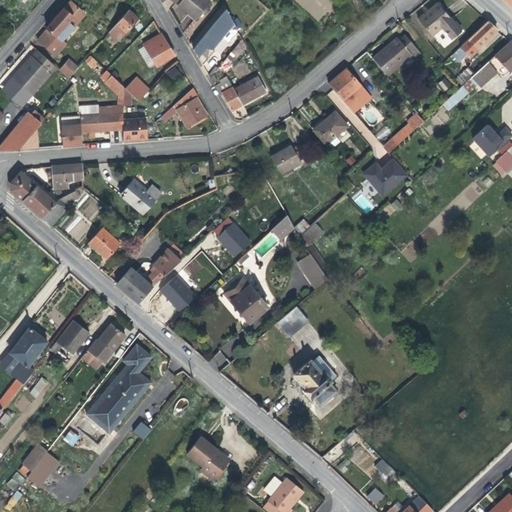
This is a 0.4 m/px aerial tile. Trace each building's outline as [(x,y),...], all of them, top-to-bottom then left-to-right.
[(68,0),(67,0),(60,8),(69,17),(77,9),(77,8),(68,0)] [(204,0),(170,0),(196,19),(208,3),(204,0)] [(335,0),(294,0),(318,22),(337,2),(335,0)] [(511,0),(503,0),(511,9),(511,0)] [(434,4),(416,21),(430,36),(440,28),(450,39),(459,31),(434,4)] [(45,29),(35,40),(52,55),(62,44),(58,41),(71,26),(70,26),(65,21),(69,17),(60,8),(43,28),(45,29)] [(77,9),(69,17),(74,21),(82,13),(77,9)] [(233,26),(224,9),(191,50),(200,66),(212,52),(210,50),(226,30),(231,31),(232,27),(233,26)] [(125,11),(107,31),(117,40),(135,20),(125,11)] [(69,17),(65,21),(70,26),(74,21),(69,17)] [(484,21),(450,54),(454,58),(462,51),(467,56),(494,29),(484,21)] [(153,45),(145,50),(154,65),(171,56),(158,35),(150,39),(153,45)] [(239,37),(224,57),(229,61),(242,43),(240,40),(239,37)] [(397,39),(373,59),(386,75),(411,55),(409,52),(414,48),(405,37),(399,42),(397,39)] [(511,46),(507,41),(492,56),(507,72),(511,66),(511,46)] [(34,50),(10,78),(29,94),(52,66),(34,50)] [(93,69),(99,63),(91,55),(84,60),(93,69)] [(66,79),(75,68),(66,59),(57,70),(66,79)] [(485,62),(469,77),(479,88),(489,79),(485,74),(491,69),(485,62)] [(166,73),(174,82),(183,75),(174,65),(166,73)] [(466,67),(456,77),(461,82),(471,73),(466,67)] [(491,69),(485,74),(489,79),(495,73),(491,69)] [(343,70),(326,85),(351,114),(359,107),(353,100),(362,92),(343,70)] [(116,105),(96,105),(107,115),(108,130),(120,130),(121,119),(121,105),(121,87),(108,74),(102,82),(116,96),(116,105)] [(133,76),(122,88),(136,101),(147,89),(133,76)] [(218,83),(213,87),(218,96),(221,94),(229,110),(263,92),(255,78),(235,88),(234,86),(230,88),(224,77),(217,81),(218,83)] [(438,82),(443,91),(451,86),(446,78),(438,82)] [(462,85),(442,104),(449,111),(469,92),(462,85)] [(191,89),(159,118),(163,122),(176,111),(187,128),(205,117),(194,99),(197,98),(191,89)] [(362,92),(353,100),(359,107),(368,99),(362,92)] [(96,115),(78,116),(79,125),(79,132),(108,130),(107,115),(96,105),(96,115)] [(36,106),(32,110),(37,114),(41,110),(36,106)] [(29,107),(0,140),(0,150),(16,149),(33,130),(23,121),(32,110),(29,107)] [(32,110),(23,121),(33,130),(42,119),(37,114),(32,110)] [(41,110),(37,114),(42,119),(46,115),(41,110)] [(333,113),(310,131),(322,146),(345,127),(333,113)] [(415,113),(380,146),(386,153),(421,121),(415,113)] [(120,130),(120,142),(145,140),(145,118),(121,119),(120,130)] [(79,132),(79,125),(59,126),(60,146),(80,145),(79,132)] [(484,126),(469,140),(486,157),(509,136),(502,128),(494,136),(484,126)] [(375,132),(379,139),(390,133),(387,127),(375,132)] [(289,147),(270,158),(279,176),(299,166),(289,147)] [(405,176),(392,160),(379,171),(373,164),(362,174),(380,196),(405,176)] [(79,166),(68,167),(70,182),(80,181),(79,166)] [(68,167),(49,168),(51,190),(65,190),(65,183),(70,182),(68,167)] [(17,172),(8,183),(8,191),(40,219),(53,204),(37,189),(38,187),(30,180),(28,182),(17,172)] [(129,182),(117,197),(139,216),(157,194),(148,186),(143,193),(129,182)] [(71,193),(56,200),(63,207),(76,201),(71,193)] [(93,218),(100,202),(85,196),(79,212),(93,218)] [(390,204),(395,212),(402,207),(397,199),(390,204)] [(53,204),(40,219),(49,227),(65,208),(63,207),(56,200),(53,204)] [(229,216),(211,231),(234,258),(251,243),(229,216)] [(284,216),(275,225),(284,234),(291,228),(284,216)] [(66,227),(74,238),(87,228),(79,217),(66,227)] [(300,220),(291,229),(296,237),(307,227),(300,220)] [(308,245),(324,233),(316,222),(300,234),(308,245)] [(275,225),(269,230),(277,240),(284,234),(275,225)] [(140,238),(131,248),(141,258),(162,235),(151,226),(140,238)] [(98,227),(84,242),(102,259),(116,243),(98,227)] [(127,268),(113,284),(135,303),(149,287),(184,255),(178,251),(173,255),(165,249),(150,266),(152,268),(141,280),(127,268)] [(314,289),(328,280),(310,253),(296,263),(314,289)] [(180,312),(197,296),(177,274),(159,291),(180,312)] [(246,286),(227,302),(246,324),(265,307),(246,286)] [(292,307),(283,315),(287,319),(291,323),(300,316),(292,307)] [(279,318),(274,323),(278,327),(283,323),(279,318)] [(70,321),(52,344),(58,348),(70,357),(87,334),(70,321)] [(93,339),(85,350),(99,362),(108,351),(109,352),(122,336),(108,325),(95,340),(93,339)] [(0,409),(7,400),(8,401),(31,371),(25,366),(43,341),(26,328),(7,352),(8,352),(4,357),(13,364),(6,373),(14,379),(17,381),(11,390),(8,388),(0,397),(0,402),(0,403),(0,409)] [(262,334),(256,339),(266,350),(272,345),(262,334)] [(52,344),(46,352),(52,356),(58,348),(52,344)] [(125,364),(95,404),(117,422),(144,388),(136,381),(141,376),(136,373),(148,357),(133,346),(121,362),(125,364)] [(308,359),(291,373),(297,381),(302,387),(301,388),(309,399),(311,397),(318,406),(335,392),(328,383),(329,382),(326,378),(329,376),(326,374),(324,375),(321,372),(319,373),(308,359)] [(141,376),(136,381),(144,388),(149,382),(141,376)] [(36,398),(49,382),(42,377),(29,393),(36,398)] [(14,379),(8,388),(11,390),(17,381),(14,379)] [(297,381),(292,385),(297,391),(301,388),(302,387),(297,381)] [(95,404),(85,415),(108,433),(117,422),(95,404)] [(141,421),(132,431),(143,440),(151,429),(141,421)] [(70,429),(63,439),(73,446),(80,437),(70,429)] [(200,437),(187,454),(203,466),(200,469),(214,480),(227,463),(214,453),(217,449),(200,437)] [(35,446),(21,465),(29,471),(43,453),(35,446)] [(217,449),(214,453),(227,463),(230,459),(217,449)] [(29,471),(24,478),(36,488),(56,463),(43,453),(29,471)] [(382,458),(375,465),(387,478),(394,471),(382,458)] [(16,473),(6,484),(14,490),(24,479),(16,473)] [(287,478),(268,501),(281,511),(289,511),(292,510),(290,508),(303,491),(287,478)] [(406,486),(378,511),(423,511),(420,508),(423,504),(406,486)] [(367,496),(375,505),(384,496),(376,487),(367,496)] [(511,511),(511,496),(508,493),(488,511),(511,511)] [(281,511),(268,501),(263,506),(269,511),(281,511)]
